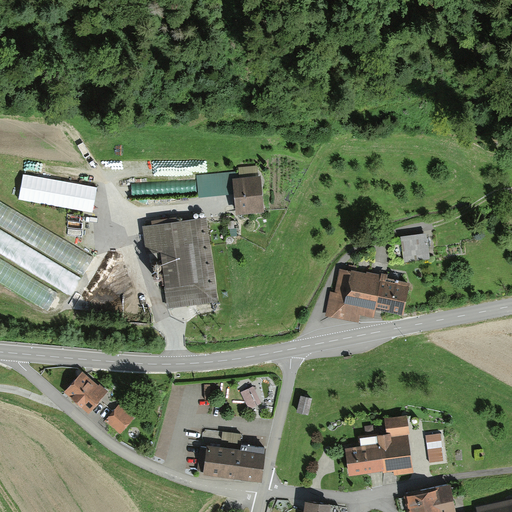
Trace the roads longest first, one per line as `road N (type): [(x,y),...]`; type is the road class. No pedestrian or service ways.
road 1 (residential): [(13,353),(143,463),(205,485),(262,490)]
road 2 (tertiary): [(13,353),(172,363),(295,348)]
road 3 (track): [(511,190),(358,246),(320,297),(302,347)]
road 4 (track): [(172,363),(170,328),(111,189),(60,121)]
road 5 (tertiary): [(295,348),(511,306)]
road 6 (unclassified): [(511,471),(365,495)]
road 7 (unclassified): [(295,348),(262,490)]
